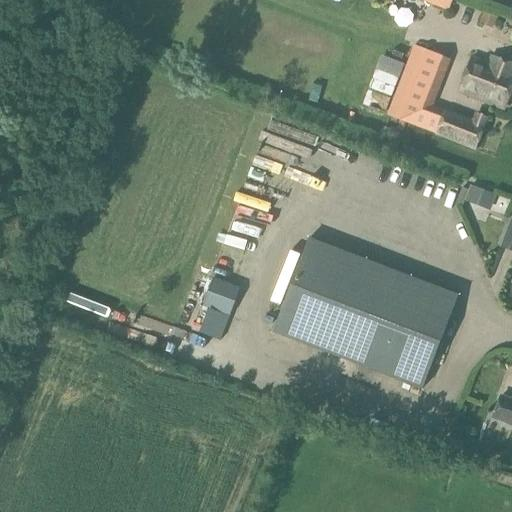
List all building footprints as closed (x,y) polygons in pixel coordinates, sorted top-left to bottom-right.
[(422,0),(422,1),(449,11),(453,0),(422,0)] [(426,3),(422,14),(446,25),(451,14),(426,3)] [(426,51),(402,114),(425,123),(450,61),(426,51)] [(511,88),(511,73),(511,70),(511,65),(496,59),(493,66),(472,58),(459,92),(504,110),(511,88)] [(369,102),(391,109),(401,77),(378,70),(369,102)] [(477,143),(489,113),(479,109),(476,117),(448,106),(439,129),(477,143)] [(490,211),(496,195),(471,186),(465,201),(490,211)] [(511,218),(500,248),(511,252),(511,218)] [(236,229),(232,239),(262,250),(266,241),(236,229)] [(422,391),(459,295),(309,238),(273,333),(422,391)] [(421,277),(442,282),(444,273),(423,268),(421,277)] [(230,317),(241,288),(214,278),(203,307),(230,317)] [(103,334),(101,341),(129,348),(131,341),(103,334)] [(511,399),(501,395),(491,419),(511,427),(511,399)]
